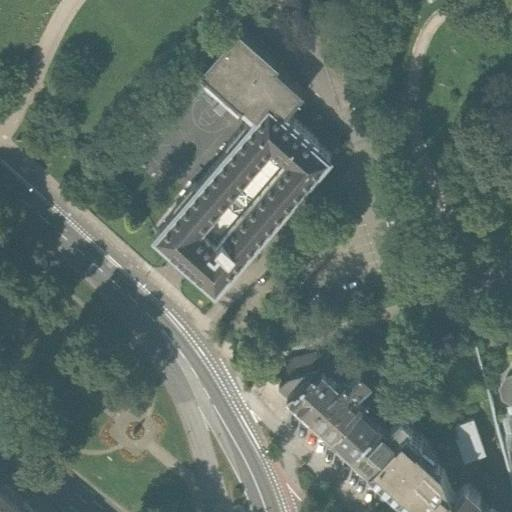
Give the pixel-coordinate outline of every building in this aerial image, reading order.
[(341,105),(370,95),(336,0),(318,0),(320,4),(308,8),(341,105)] [(195,67),(251,115),(154,227),(184,253),(219,284),(336,148),(290,108),(311,84),(236,20),(214,46),(195,67)] [(53,96),(65,107),(86,83),(74,73),(53,96)] [(316,348),(286,357),(290,371),(320,363),(316,348)] [(290,371),(279,379),(311,408),(346,372),(349,375),(361,365),(354,359),(342,364),(336,366),(332,370),(323,362),(320,363),(290,371)] [(346,372),(311,408),(333,428),(362,397),(349,385),(353,381),(357,385),(360,385),(372,376),(361,365),(349,375),(346,372)] [(511,375),(505,377),(499,387),(502,397),(511,402),(511,416),(508,417),(511,430),(511,433),(510,447),(511,461),(511,375)] [(362,397),(333,428),(352,445),(380,416),(368,406),(380,400),(381,403),(387,411),(404,397),(400,386),(362,397)] [(352,445),(371,461),(409,421),(412,417),(407,404),(406,405),(394,418),(390,414),(384,420),(380,416),(352,445)] [(472,415),(454,421),(466,455),(476,451),(477,453),(485,450),(472,415)] [(371,461),(399,487),(431,449),(431,440),(409,421),(371,461)] [(442,460),(431,449),(399,487),(426,511),(435,511),(454,491),(451,483),(442,460)] [(31,511),(36,507),(0,474),(0,511),(31,511)] [(454,491),(435,511),(486,511),(491,508),(479,496),(482,493),(465,478),(456,487),(451,483),(454,491)]
